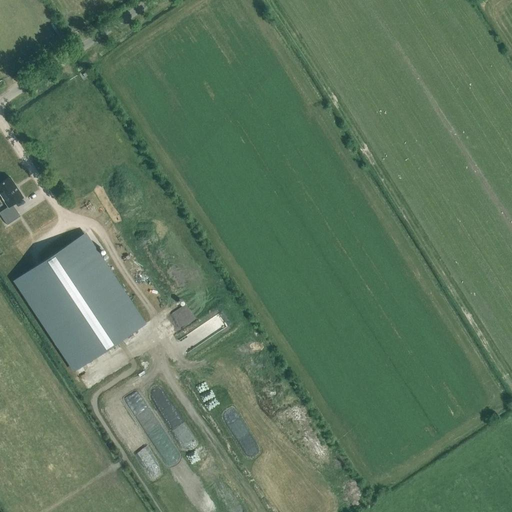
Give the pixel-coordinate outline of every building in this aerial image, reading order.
[(59,38),(64,35),(59,27),(54,31),(59,38)] [(0,212),(0,215),(7,225),(19,217),(11,206),(23,198),(9,177),(2,182),(1,181),(0,180),(0,196),(7,207),(0,212)] [(14,280),(74,370),(143,325),(83,234),(14,280)] [(165,395),(152,402),(166,427),(179,420),(165,395)] [(117,433),(126,439),(133,428),(123,423),(117,433)] [(145,471),(157,464),(149,449),(137,456),(145,471)]
